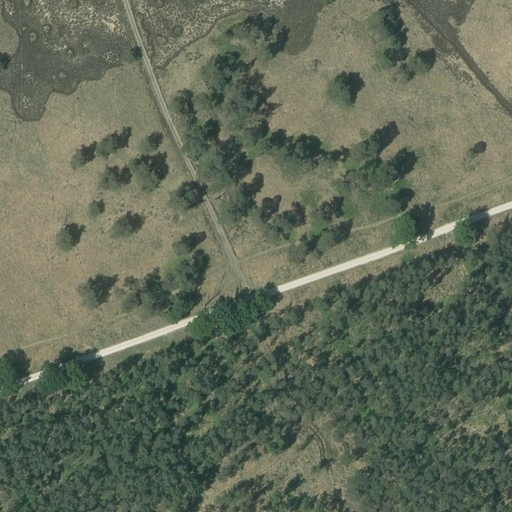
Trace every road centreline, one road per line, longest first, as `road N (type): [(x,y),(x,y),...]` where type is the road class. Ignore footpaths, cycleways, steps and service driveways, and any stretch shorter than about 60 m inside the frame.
road 1 (track): [(511,204),(0,389)]
road 2 (unknown): [(0,350),(169,295),(247,255),(440,205),(511,177)]
